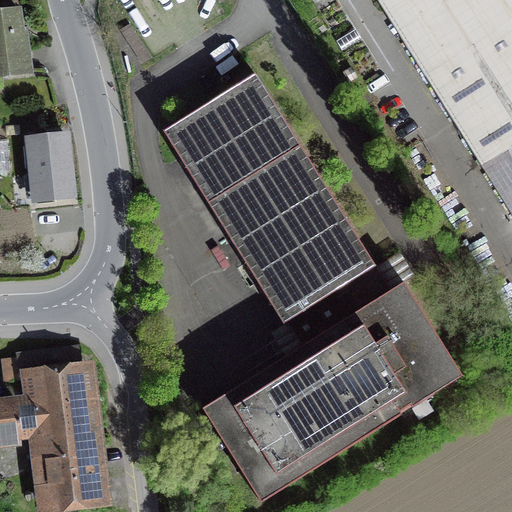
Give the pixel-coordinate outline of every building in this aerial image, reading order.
[(511,0),(380,0),(511,211),(511,0)] [(18,9),(0,11),(0,75),(30,72),(26,39),(22,40),(18,9)] [(256,75),(164,132),(283,325),(289,321),(304,346),(203,408),(260,501),(462,377),(404,282),(390,291),(256,75)] [(66,136),(29,140),(35,200),(73,196),(66,136)] [(78,351),(3,360),(6,381),(35,378),(42,436),(43,436),(46,460),(37,461),(42,506),(97,499),(78,351)] [(15,398),(0,399),(0,441),(20,439),(15,398)]
